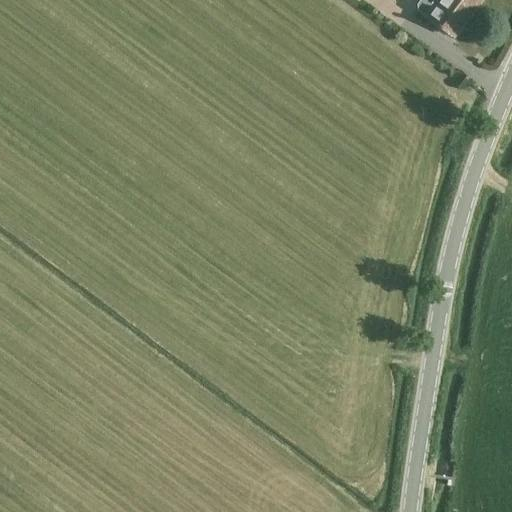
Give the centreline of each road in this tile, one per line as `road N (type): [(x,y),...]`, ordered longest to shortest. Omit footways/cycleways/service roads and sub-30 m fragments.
road 1 (tertiary): [(408,511),(428,360),(467,204),(511,81)]
road 2 (unknown): [(510,85),(389,0)]
